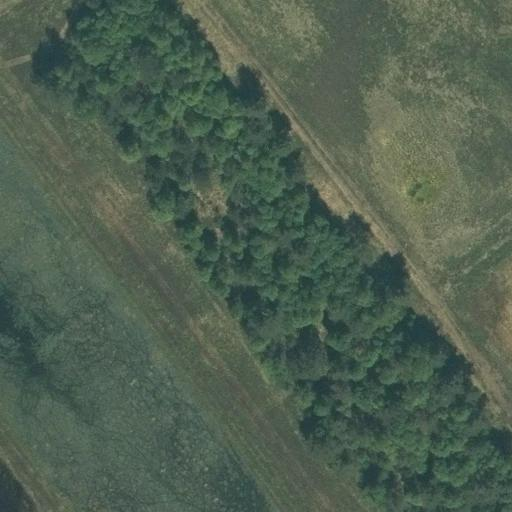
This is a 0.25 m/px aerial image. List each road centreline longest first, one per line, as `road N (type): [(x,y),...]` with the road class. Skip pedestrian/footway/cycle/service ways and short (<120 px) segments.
road 1 (track): [(0,73),(326,511)]
road 2 (track): [(195,0),(511,408)]
